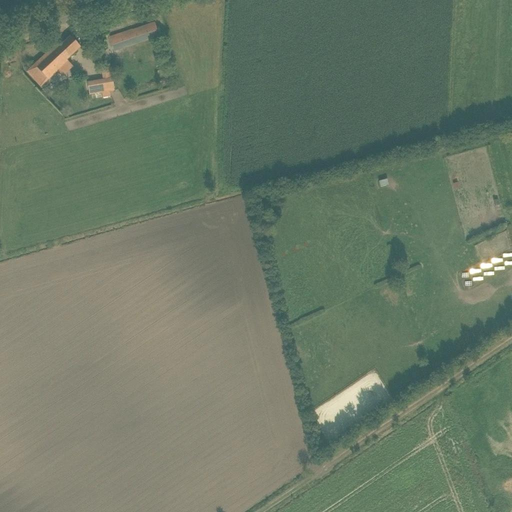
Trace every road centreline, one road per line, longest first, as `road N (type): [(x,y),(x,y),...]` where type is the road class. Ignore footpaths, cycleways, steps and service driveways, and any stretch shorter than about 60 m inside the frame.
road 1 (track): [(264,511),(511,343)]
road 2 (unclassified): [(0,40),(140,0)]
